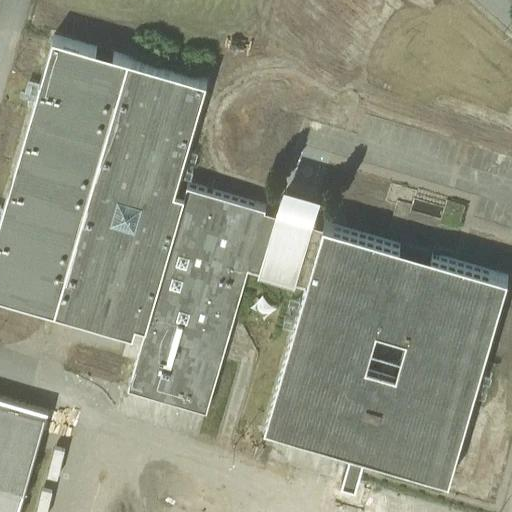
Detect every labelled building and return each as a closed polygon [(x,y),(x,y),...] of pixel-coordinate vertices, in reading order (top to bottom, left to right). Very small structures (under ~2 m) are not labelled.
[(52,34),(0,213),(0,293),(54,310),(127,56),(52,34)] [(127,56),(54,310),(133,333),(174,189),(206,79),(127,56)] [(183,192),(174,189),(136,322),(145,325),(127,385),(206,408),(247,265),(305,282),(322,224),(311,221),(315,206),(280,196),(275,210),(264,207),(265,205),(194,184),(186,182),(183,192)] [(507,275),(323,221),(322,224),(305,282),(264,425),(349,449),(340,478),(355,482),(363,454),(448,478),(507,275)] [(0,395),(0,511),(17,511),(48,409),(0,395)]
